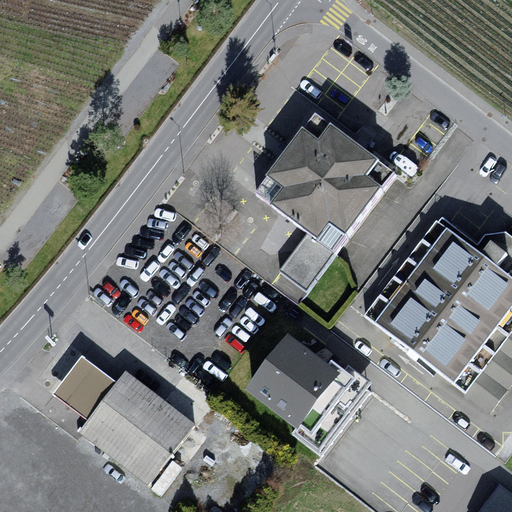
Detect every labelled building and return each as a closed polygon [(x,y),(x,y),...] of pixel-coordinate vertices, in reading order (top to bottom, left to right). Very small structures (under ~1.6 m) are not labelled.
[(303,126),(267,173),(284,186),(271,203),(310,232),(317,238),(329,222),(349,236),(382,192),(365,179),(379,161),(329,123),(318,137),(303,126)] [(308,292),(349,236),(329,222),(317,238),(310,232),(280,272),(308,292)] [(438,224),(366,320),(465,401),(511,341),(511,245),(502,239),(488,244),(482,259),(438,224)] [(242,399),(294,438),(338,381),(285,342),(242,399)] [(79,437),(151,491),(195,432),(124,380),(117,390),(82,365),(53,404),(85,429),(79,437)]
